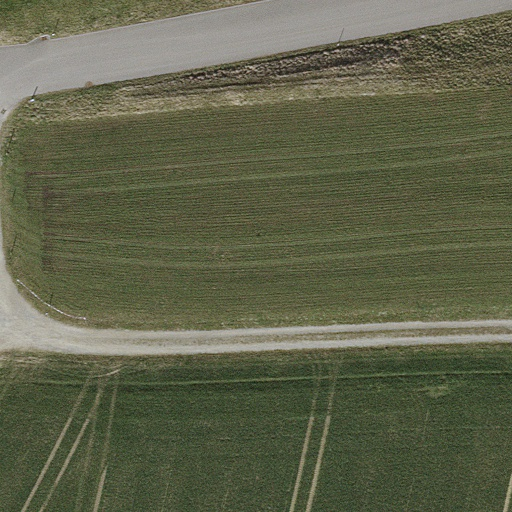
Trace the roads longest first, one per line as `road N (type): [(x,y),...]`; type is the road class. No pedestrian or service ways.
road 1 (track): [(511,341),(194,350),(70,342),(0,316)]
road 2 (tertiary): [(0,79),(451,0)]
